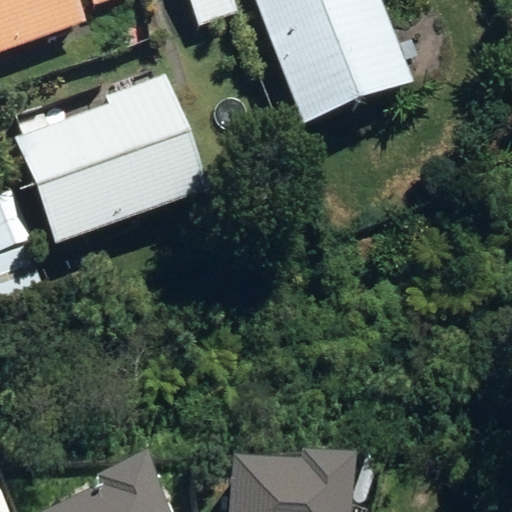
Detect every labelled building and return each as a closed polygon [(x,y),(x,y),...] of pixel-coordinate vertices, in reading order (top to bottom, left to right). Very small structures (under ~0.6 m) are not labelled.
[(0,0),(0,58),(68,34),(55,0),(0,0)] [(76,0),(82,14),(118,0),(117,0),(76,0)] [(174,0),(186,35),(223,23),(215,0),(174,0)] [(236,0),(285,139),(395,101),(360,4),(366,1),(365,0),(236,0)] [(0,150),(0,164),(36,262),(190,205),(147,88),(88,110),(90,116),(0,150)] [(0,266),(0,308),(22,302),(12,263),(0,266)] [(283,487),(215,484),(213,511),(333,511),(335,482),(283,480),(283,487)] [(82,511),(78,511),(136,511),(124,485),(79,506),(82,511)]
